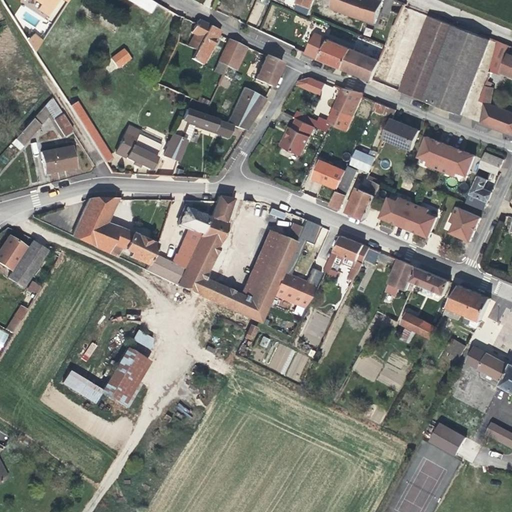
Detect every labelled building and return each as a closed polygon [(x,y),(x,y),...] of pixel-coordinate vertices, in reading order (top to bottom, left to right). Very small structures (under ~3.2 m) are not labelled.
[(34,0),(41,4),(37,9),(47,16),(57,0),(66,0),(68,1),(68,0),(34,0)] [(156,3),(149,0),(128,0),(150,13),(156,3)] [(375,24),(383,0),(333,0),(331,8),(345,12),(354,16),(375,24)] [(401,15),(407,4),(397,0),(395,0),(390,10),(401,15)] [(424,101),(453,25),(429,16),(400,91),(424,101)] [(218,34),(220,31),(208,25),(197,20),(195,24),(190,32),(195,35),(188,46),(195,50),(191,59),(202,65),(213,44),(218,34)] [(461,115),(490,40),(453,25),(424,101),(461,115)] [(27,66),(11,42),(16,38),(8,28),(0,33),(0,48),(15,71),(21,67),(23,66),(24,68),(27,66)] [(34,53),(41,41),(34,34),(26,41),(34,53)] [(371,57),(317,34),(315,35),(306,53),(318,59),(342,69),(372,81),(381,61),(371,57)] [(226,66),(236,43),(228,39),(213,71),(222,75),(226,66)] [(511,46),(497,41),(490,71),(500,75),(501,72),(511,76),(511,46)] [(386,50),(388,46),(378,42),(376,46),(386,50)] [(235,70),(246,47),(236,43),(226,66),(235,70)] [(381,61),(386,50),(376,46),(371,57),(381,61)] [(116,67),(129,58),(122,50),(110,59),(116,67)] [(271,87),(281,64),(259,53),(257,57),(263,60),(255,79),(265,84),(271,87)] [(320,95),(324,83),(301,74),(296,86),(320,95)] [(511,133),(511,112),(491,105),(494,89),(485,86),(479,101),(484,103),(481,123),(511,134),(511,133)] [(246,130),(265,99),(243,87),(226,123),(184,110),(180,118),(180,119),(179,119),(172,136),(184,141),(188,142),(194,125),(211,130),(214,131),(217,132),(216,134),(227,138),(231,126),(246,130)] [(347,131),(363,96),(364,93),(343,88),(339,97),(328,122),(347,131)] [(62,114),(51,97),(33,118),(40,125),(50,115),(53,120),(62,114)] [(111,158),(75,102),(69,106),(104,162),(111,158)] [(392,117),(395,109),(376,102),(373,109),(392,117)] [(72,131),(62,114),(53,120),(63,137),(72,131)] [(22,146),(40,125),(33,118),(14,139),(22,146)] [(301,156),(315,127),(297,118),(293,128),(292,127),(287,136),(284,137),(282,142),(283,145),(282,146),(301,156)] [(412,150),(420,130),(404,124),(391,119),(383,138),(412,150)] [(154,158),(160,146),(138,135),(139,132),(133,130),(132,133),(126,130),(114,153),(136,163),(149,170),(155,158),(154,158)] [(184,141),(172,136),(171,137),(162,156),(177,161),(184,141)] [(468,175),(476,155),(468,152),(435,139),(427,136),(419,156),(429,160),(427,164),(457,176),(459,172),(468,175)] [(75,168),(70,146),(40,152),(44,174),(55,172),(75,168)] [(370,172),(376,157),(357,150),(352,164),(370,172)] [(497,174),(504,160),(486,152),(479,167),(497,174)] [(338,189),(347,171),(321,160),(314,177),(322,180),(322,182),(329,185),(338,189)] [(347,195),(358,170),(349,166),(347,171),(338,189),(331,205),(341,209),(347,195)] [(491,192),(492,189),(485,186),(488,180),(478,175),(470,193),(488,201),(491,195),(493,192),(491,192)] [(366,219),(377,196),(382,185),(374,181),(371,188),(363,185),(361,189),(358,188),(352,203),(348,212),(366,219)] [(222,233),(226,223),(224,222),(232,199),(218,196),(210,217),(207,216),(200,234),(199,236),(200,236),(192,254),(188,263),(185,269),(177,286),(195,294),(203,279),(212,259),(212,258),(222,233)] [(428,213),(430,209),(400,197),(399,201),(389,197),(381,217),(393,222),(421,233),(430,237),(438,217),(428,213)] [(146,240),(117,227),(106,223),(116,198),(94,198),(88,199),(71,236),(95,247),(117,257),(121,249),(131,254),(129,258),(147,266),(153,254),(156,245),(146,240)] [(477,227),(481,217),(458,206),(451,221),(455,223),(451,232),(471,241),(477,227)] [(200,234),(207,216),(184,207),(180,215),(177,224),(196,232),(200,234)] [(271,209),(270,215),(285,218),(286,212),(271,209)] [(288,259),(295,243),(301,228),(293,224),(286,239),(270,232),(258,261),(282,271),(288,259)] [(272,295),(282,272),(282,271),(258,261),(270,232),(267,231),(239,295),(266,307),(272,295)] [(192,254),(200,236),(199,236),(200,234),(196,232),(195,236),(191,234),(188,241),(190,242),(186,251),(192,254)] [(359,269),(371,247),(365,245),(342,235),(334,251),(329,262),(332,264),(334,265),(335,263),(339,265),(343,263),(354,268),(354,267),(359,269)] [(0,263),(10,270),(25,247),(8,236),(0,247),(0,263)] [(22,288),(47,251),(32,241),(7,278),(22,288)] [(188,263),(192,254),(186,251),(182,260),(188,263)] [(177,286),(185,269),(153,254),(147,266),(144,270),(177,286)] [(412,280),(418,267),(400,259),(397,266),(386,291),(397,295),(400,287),(408,290),(412,280)] [(335,279),(338,272),(327,267),(323,274),(335,279)] [(354,280),(359,269),(354,267),(354,268),(349,278),(354,280)] [(445,295),(450,281),(437,275),(418,267),(412,280),(415,282),(425,286),(423,292),(433,297),(436,291),(445,295)] [(304,308),(314,286),(297,278),(282,272),(272,295),(304,308)] [(24,290),(0,276),(0,291),(17,301),(24,290)] [(211,301),(219,286),(203,279),(195,294),(211,301)] [(35,295),(42,287),(33,280),(26,288),(35,295)] [(481,321),(491,298),(482,294),(460,285),(444,314),(459,320),(462,313),(467,315),(464,322),(477,328),(481,321)] [(260,323),(266,307),(239,295),(219,286),(211,301),(260,323)] [(12,333),(26,310),(20,306),(5,329),(12,333)] [(431,338),(437,327),(407,312),(401,323),(431,338)] [(252,337),(257,328),(250,325),(246,334),(252,337)] [(138,330),(133,341),(151,349),(156,338),(138,330)] [(263,336),(259,345),(267,348),(270,339),(263,336)] [(459,359),(466,347),(453,338),(445,350),(451,353),(448,357),(457,363),(459,359)] [(86,361),(97,345),(92,342),(81,358),(86,361)] [(287,364),(293,350),(279,344),(269,367),(284,373),(287,364)] [(511,363),(511,365),(475,347),(467,362),(489,374),(494,376),(503,381),(500,385),(511,391),(511,363)] [(126,406),(139,385),(135,382),(149,362),(126,348),(101,391),(126,406)] [(101,391),(69,371),(62,383),(94,403),(101,391)] [(493,436),(498,425),(493,423),(487,434),(493,436)] [(466,438),(440,424),(431,441),(457,455),(466,438)] [(511,432),(498,425),(493,436),(511,446),(511,432)]
